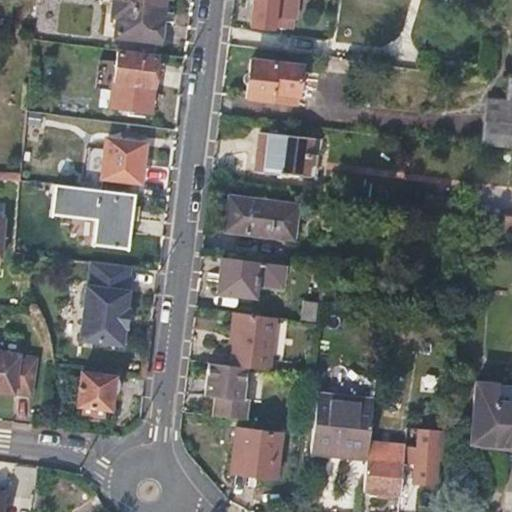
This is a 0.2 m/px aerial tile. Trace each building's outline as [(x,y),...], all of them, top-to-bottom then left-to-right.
[(133,0),(114,0),(113,17),(119,18),(117,34),(159,38),(164,3),(133,0)] [(255,0),(253,24),(275,27),(276,25),(294,27),(296,0),(255,0)] [(157,56),(120,51),(114,105),(150,110),(157,56)] [(304,63),(254,57),(249,97),(273,99),(274,90),(301,93),(304,63)] [(473,138),(511,143),(511,93),(511,98),(492,96),(473,138)] [(315,135),(263,130),(261,147),(268,148),(266,171),(290,173),(290,171),(311,173),(315,135)] [(145,141),(108,137),(105,174),(142,178),(145,141)] [(138,192),(62,184),(58,213),(104,217),(101,242),(131,246),(138,192)] [(300,205),(234,196),(229,228),(295,236),(300,205)] [(9,219),(0,218),(0,258),(6,259),(9,219)] [(282,262),(224,256),(220,291),(257,295),(259,279),(280,282),(282,262)] [(132,265),(92,261),(90,282),(87,283),(81,340),(126,345),(128,326),(130,325),(132,307),(129,306),(132,288),(129,288),(132,265)] [(341,268),(325,267),(322,299),(337,300),(341,268)] [(318,319),(320,302),(308,300),(305,317),(318,319)] [(239,311),(232,310),(229,340),(236,341),(239,311)] [(239,311),(236,341),(233,363),(249,365),(270,367),(276,316),(239,311)] [(39,355),(0,349),(0,390),(16,392),(19,391),(34,393),(39,355)] [(233,363),(211,360),(206,392),(221,394),(221,399),(214,398),(212,413),(246,417),(249,397),(244,396),(249,365),(233,363)] [(114,375),(82,370),(78,401),(110,406),(114,375)] [(511,391),(476,389),(472,442),(511,444),(511,391)] [(370,438),(375,397),(322,390),(313,453),(368,460),(368,455),(370,438)] [(445,428),(446,416),(424,414),(423,426),(445,428)] [(237,426),(231,470),(277,476),(283,433),(237,426)] [(443,440),(445,428),(423,426),(422,438),(443,440)] [(370,438),(368,455),(368,460),(365,488),(401,492),(405,460),(407,442),(370,438)] [(442,459),(443,448),(412,446),(410,461),(416,462),(414,482),(434,483),(437,458),(442,459)] [(0,511),(11,511),(14,492),(0,490),(0,511)]
